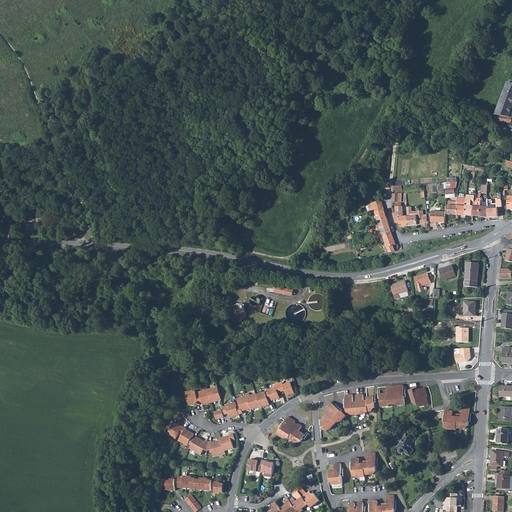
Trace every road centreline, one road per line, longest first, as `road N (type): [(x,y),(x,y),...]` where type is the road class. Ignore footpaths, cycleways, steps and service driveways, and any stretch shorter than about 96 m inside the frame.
road 1 (secondary): [(494,234),(354,276),(182,251),(0,242)]
road 2 (residential): [(503,229),(398,236),(389,204),(394,152)]
road 3 (tertiary): [(484,374),(494,234)]
road 4 (residential): [(448,374),(315,393)]
